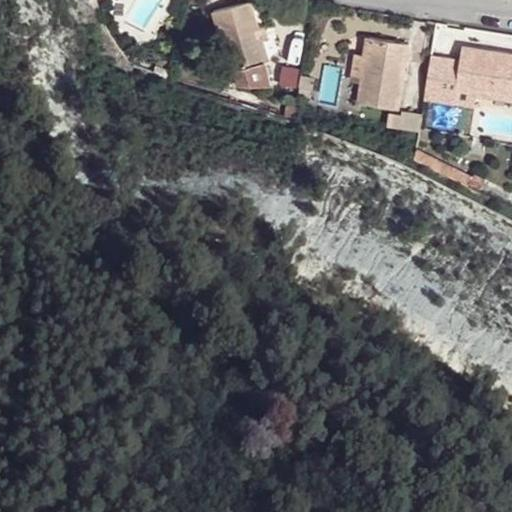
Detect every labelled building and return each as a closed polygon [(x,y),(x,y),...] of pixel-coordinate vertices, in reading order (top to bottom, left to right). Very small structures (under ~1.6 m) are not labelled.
[(254,34),(259,33),(251,2),(208,13),(224,83),(230,82),(234,96),(267,89),(261,65),(254,34)] [(264,32),(259,33),(254,34),(261,65),(271,62),(264,32)] [(364,70),(370,37),(359,35),(353,68),(364,70)] [(407,43),(370,37),(364,70),(359,104),(396,110),(407,43)] [(448,58),(432,55),(427,85),(426,96),(425,99),(452,104),(453,102),(474,106),(476,93),(511,98),(511,55),(464,48),(462,60),(460,73),(445,72),(448,58)] [(462,60),(448,58),(445,72),(460,73),(462,60)] [(282,66),(278,87),(294,90),(298,68),(282,66)] [(426,96),(427,85),(411,83),(409,94),(426,96)] [(421,113),(387,110),(386,129),(419,131),(421,113)] [(474,195),(482,179),(418,146),(410,162),(474,195)]
